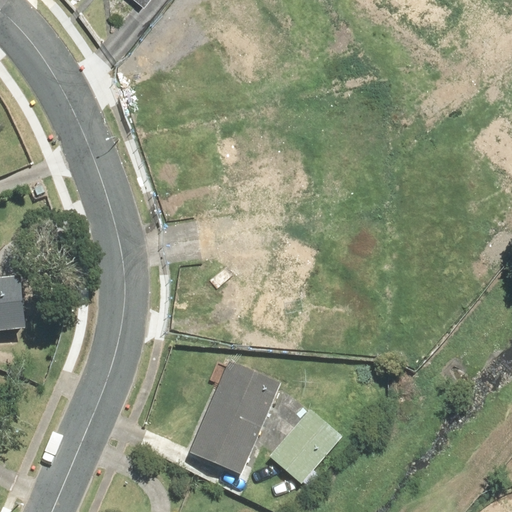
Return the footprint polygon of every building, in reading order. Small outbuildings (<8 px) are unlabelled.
[(267,0),(208,0),(198,7),(262,92),(320,49),(283,0),(281,0),(273,7),(267,0)] [(465,0),(379,0),(439,52),(476,9),(465,0)] [(433,122),(466,100),(452,80),(420,102),(433,122)] [(511,183),(511,107),(504,100),(466,144),(511,183)] [(274,125),(216,134),(232,235),(220,237),(223,258),(274,250),(270,230),(286,227),(282,202),(325,195),(316,138),(278,144),(274,125)] [(333,246),(286,227),(246,326),(292,345),(333,246)] [(0,333),(35,329),(29,274),(0,276),(0,333)] [(232,358),(193,456),(247,477),(286,379),(232,358)] [(314,406),(270,453),(308,487),(351,439),(314,406)] [(292,511),(299,497),(273,485),(263,506),(275,511),(292,511)]
